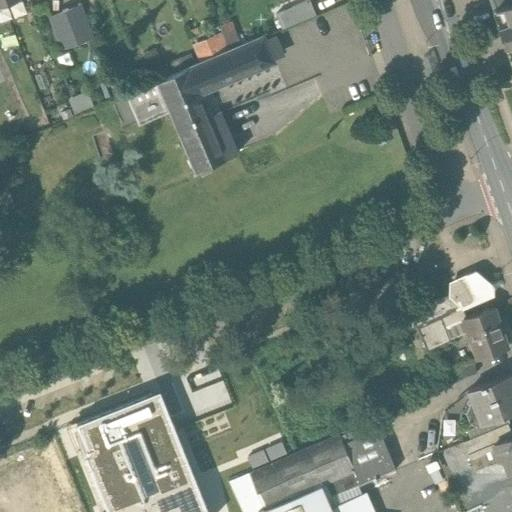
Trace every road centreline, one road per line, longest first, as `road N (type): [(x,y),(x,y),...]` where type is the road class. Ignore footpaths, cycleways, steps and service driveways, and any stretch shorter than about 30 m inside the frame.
road 1 (residential): [(503,192),(0,395)]
road 2 (secondary): [(503,192),(436,0)]
